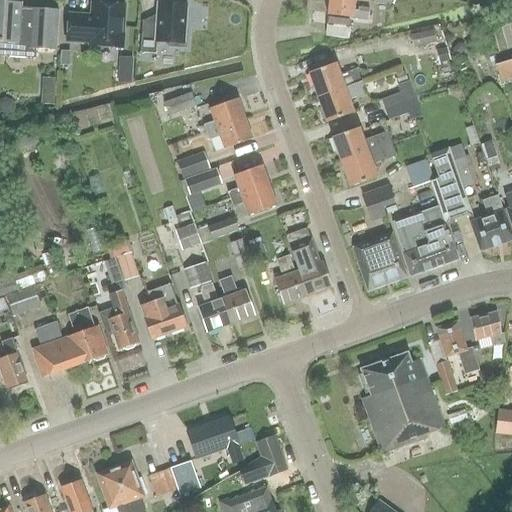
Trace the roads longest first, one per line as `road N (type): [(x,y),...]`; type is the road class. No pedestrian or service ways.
road 1 (residential): [(271,2),(265,36),(272,72),(366,326)]
road 2 (tertiary): [(0,458),(277,358)]
road 3 (residential): [(332,511),(277,358)]
road 4 (tertiary): [(366,326),(511,280)]
